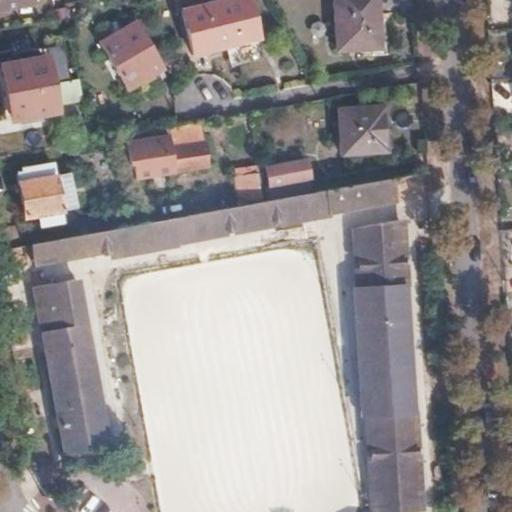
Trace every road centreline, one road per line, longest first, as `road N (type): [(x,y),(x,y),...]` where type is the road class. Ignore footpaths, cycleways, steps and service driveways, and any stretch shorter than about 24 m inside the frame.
road 1 (residential): [(485,511),(450,0)]
road 2 (unknown): [(454,62),(179,113)]
